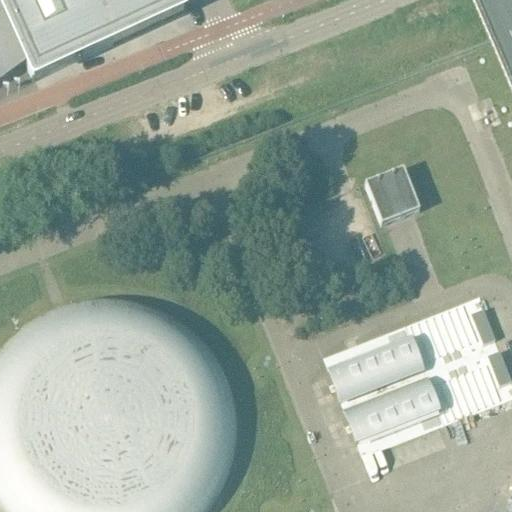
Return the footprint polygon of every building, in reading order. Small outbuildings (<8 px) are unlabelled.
[(0,0),(0,13),(23,63),(25,68),(33,84),(182,15),(175,0),(0,0)] [(0,80),(5,77),(23,63),(0,13),(0,80)] [(418,215),(402,173),(364,188),(380,230),(418,215)] [(213,362),(185,332),(146,311),(102,305),(58,314),(19,337),(0,361),(0,507),(4,511),(209,511),(227,480),(236,440),(231,399),(213,362)] [(481,349),(494,344),(482,314),(469,319),(481,349)] [(409,343),(328,374),(339,405),(421,373),(409,343)] [(497,391),(510,386),(498,355),(485,361),(497,391)] [(426,384),(344,416),(356,446),(437,414),(426,384)]
